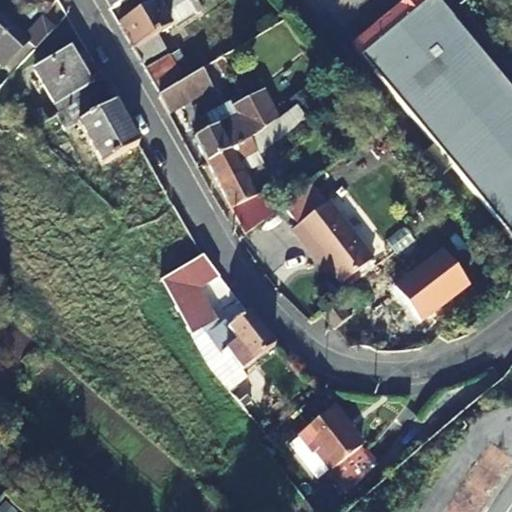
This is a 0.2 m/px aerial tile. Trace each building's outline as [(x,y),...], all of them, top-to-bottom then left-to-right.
[(109,0),(115,8),(128,0),(109,0)] [(201,8),(195,0),(157,0),(117,25),(140,64),(162,50),(154,37),(201,8)] [(405,0),(352,45),(362,57),(430,0),(405,0)] [(452,167),(454,169),(511,238),(511,89),(437,0),(430,0),(362,57),(360,58),(434,146),(452,167)] [(0,64),(4,68),(28,43),(36,49),(55,28),(43,18),(24,37),(0,15),(0,64)] [(59,115),(96,95),(69,50),(34,70),(59,115)] [(159,96),(193,74),(179,50),(144,70),(159,96)] [(200,70),(193,74),(159,96),(159,98),(168,116),(212,90),(200,70)] [(295,106),(304,118),(348,84),(337,73),(295,106)] [(278,119),(264,92),(231,109),(236,116),(211,130),(194,139),(206,164),(249,141),(278,119)] [(59,115),(48,121),(29,132),(72,171),(83,165),(65,132),(78,126),(101,166),(139,145),(117,107),(115,101),(103,107),(96,95),(59,115)] [(236,116),(231,109),(228,104),(204,117),(211,130),(236,116)] [(259,156),(307,122),(304,118),(295,106),(278,119),(249,141),(206,164),(245,237),(275,213),(264,193),(257,196),(245,174),(264,165),(259,156)] [(19,123),(29,132),(48,121),(40,110),(19,123)] [(414,163),(432,184),(452,167),(434,146),(414,163)] [(317,263),(321,260),(339,285),(370,262),(327,205),(293,231),(317,263)] [(210,373),(221,385),(239,371),(241,373),(274,347),(247,314),(227,329),(223,325),(218,329),(214,322),(215,321),(199,291),(219,277),(202,258),(160,283),(210,373)] [(418,289),(382,318),(391,331),(428,301),(418,289)] [(337,304),(322,316),(334,330),(335,329),(349,318),(337,304)] [(372,339),(361,337),(359,346),(370,348),(372,339)] [(345,421),(334,408),(297,437),(310,455),(313,453),(329,473),(360,448),(341,424),(345,421)] [(511,459),(491,446),(447,511),(480,511),(511,464),(511,459)]
